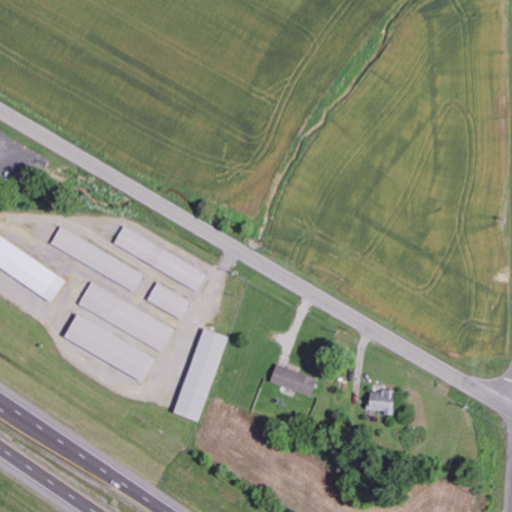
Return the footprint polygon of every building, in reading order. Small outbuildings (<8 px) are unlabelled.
[(54,245),(137,292),(146,275),(63,228),(54,245)] [(201,290),(210,273),(125,228),(117,245),(201,290)] [(0,265),(56,300),(70,278),(0,235),(0,265)] [(81,306),(165,351),(177,328),(93,284),(81,306)] [(192,303),(160,284),(150,301),(183,319),(192,303)] [(80,316),(68,337),(135,374),(134,375),(143,380),(149,370),(147,368),(154,356),(80,316)] [(202,421),(231,337),(207,328),(178,413),(202,421)] [(274,385),(315,395),(320,376),(278,366),(274,385)] [(373,390),(373,412),(398,413),(399,391),(373,390)]
